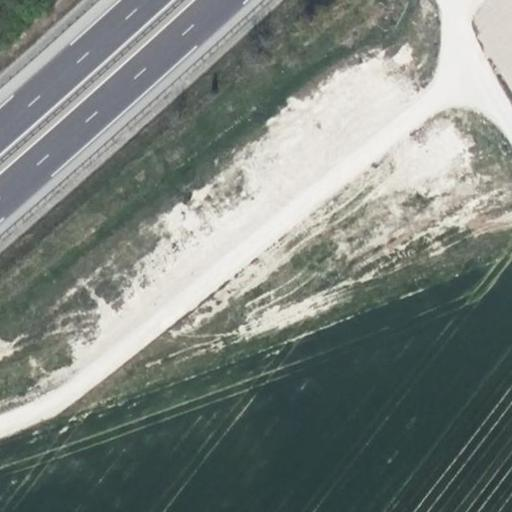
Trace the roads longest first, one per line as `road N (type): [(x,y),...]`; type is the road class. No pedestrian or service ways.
road 1 (unclassified): [(84,384),(468,63)]
road 2 (motorway): [(0,198),(222,0)]
road 3 (motorway): [(148,0),(0,132)]
